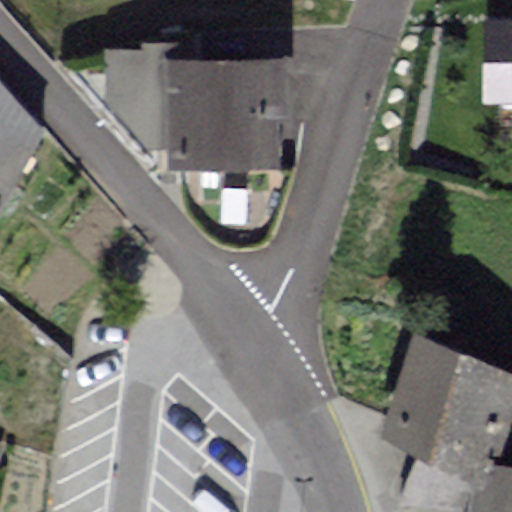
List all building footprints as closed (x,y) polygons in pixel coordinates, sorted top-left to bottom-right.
[(511,99),(511,22),(482,23),(482,99),(511,99)] [(107,95),(144,141),(167,139),(169,166),(273,158),(270,115),(282,114),(277,50),(257,51),(183,57),(181,37),(145,40),(146,52),(107,55),(107,95)] [(0,198),(39,127),(0,83),(0,198)] [(511,394),(511,372),(418,340),(386,433),(426,447),(412,487),(458,504),(480,441),(494,446),(511,394)] [(511,511),(511,471),(477,465),(468,511),(511,511)]
